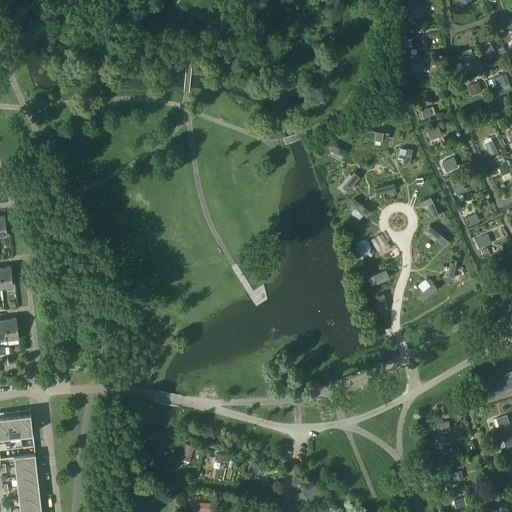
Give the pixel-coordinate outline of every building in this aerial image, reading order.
[(420,12),(420,4),(405,5),(405,13),(420,12)] [(423,47),(422,36),(411,37),(411,48),(423,47)] [(495,55),(492,45),(483,48),(486,58),(495,55)] [(475,61),(472,53),(462,57),(464,65),(475,61)] [(424,71),(424,59),(412,59),(412,71),(424,71)] [(509,83),(505,73),(497,76),(501,86),(509,83)] [(481,91),(478,82),(467,86),(470,95),(481,91)] [(423,118),(432,116),(429,107),(420,109),(423,118)] [(441,135),(436,126),(426,130),(430,140),(441,135)] [(369,127),(368,136),(387,140),(389,131),(369,127)] [(497,152),(492,141),(484,144),(489,155),(497,152)] [(331,143),(329,148),(343,154),(345,149),(331,143)] [(408,164),(412,147),(407,145),(403,163),(408,164)] [(446,171),(457,166),(452,156),(441,162),(446,171)] [(509,172),(505,161),(496,165),(501,175),(509,172)] [(359,176),(353,171),(341,185),(346,190),(359,176)] [(395,189),(393,181),(374,186),(376,193),(395,189)] [(464,190),(460,181),(451,184),(455,194),(464,190)] [(438,213),(430,195),(425,197),(433,215),(438,213)] [(353,197),(349,202),(365,214),(369,209),(353,197)] [(479,222),(475,213),(466,218),(469,226),(479,222)] [(447,238),(429,224),(424,230),(443,244),(447,238)] [(487,243),(483,235),(477,238),(481,246),(487,243)] [(447,274),(454,276),(458,259),(451,257),(447,274)] [(10,266),(0,267),(0,271),(2,287),(13,286),(10,266)] [(376,283),(389,278),(385,266),(371,271),(376,283)] [(416,294),(421,300),(438,287),(433,281),(416,294)] [(16,318),(6,319),(8,338),(18,337),(16,318)] [(491,397),(511,384),(511,369),(503,374),(500,371),(485,380),(486,382),(479,385),(483,396),(490,394),(491,397)] [(30,412),(18,414),(21,434),(33,433),(30,412)] [(18,414),(6,415),(9,436),(21,434),(18,414)] [(508,423),(506,414),(495,418),(498,426),(508,423)] [(6,415),(0,415),(0,436),(9,436),(6,415)] [(449,428),(448,420),(437,422),(439,432),(448,431),(448,429),(449,428)] [(511,447),(511,436),(503,439),(506,449),(511,447)] [(191,456),(194,446),(185,443),(182,454),(191,456)] [(452,452),(450,443),(441,445),(443,453),(452,452)] [(223,462),(225,455),(216,452),(214,459),(223,462)] [(35,453),(14,456),(15,467),(36,464),(36,462),(36,460),(35,453)] [(250,462),(248,471),(257,473),(259,464),(250,462)] [(36,464),(15,467),(16,477),(37,474),(37,472),(37,470),(36,464)] [(37,474),(16,477),(17,487),(38,484),(38,482),(38,480),(37,474)] [(303,491),(292,496),(296,506),(308,500),(309,501),(321,495),(313,481),(301,487),(303,491)] [(38,484),(17,487),(18,497),(40,494),(39,492),(39,490),(38,484)] [(40,494),(18,497),(19,507),(41,505),(41,502),(40,500),(40,494)] [(467,506),(464,497),(454,500),(456,509),(467,506)] [(210,511),(211,502),(199,502),(199,511),(210,511)]
